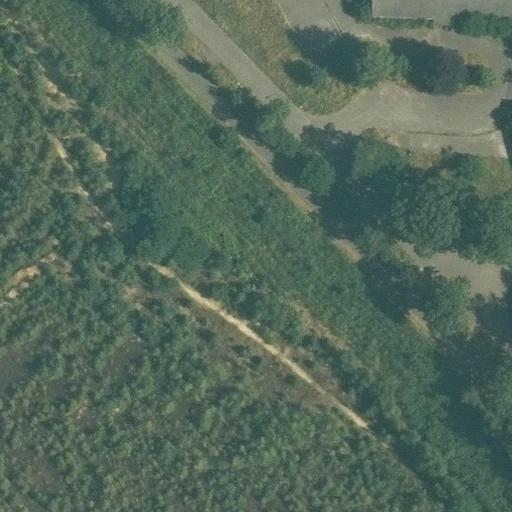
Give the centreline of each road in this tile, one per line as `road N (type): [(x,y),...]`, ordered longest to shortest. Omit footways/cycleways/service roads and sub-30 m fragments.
road 1 (track): [(511,407),(116,0)]
road 2 (residential): [(176,0),(465,298)]
